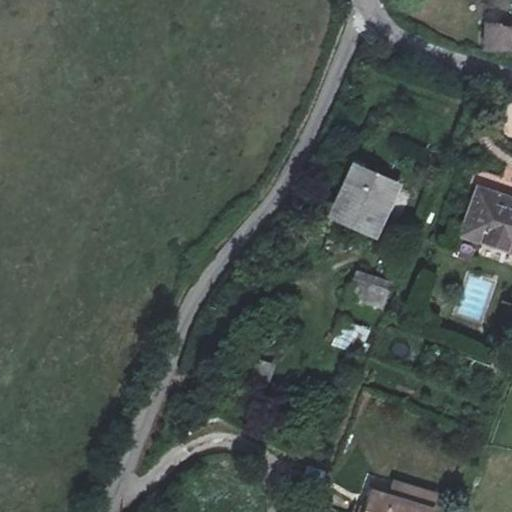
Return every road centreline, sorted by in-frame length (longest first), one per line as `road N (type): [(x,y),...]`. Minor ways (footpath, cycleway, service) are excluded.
road 1 (unclassified): [(366,7),(269,202),(195,298),(113,511)]
road 2 (unclassified): [(366,7),(406,42),(511,81)]
